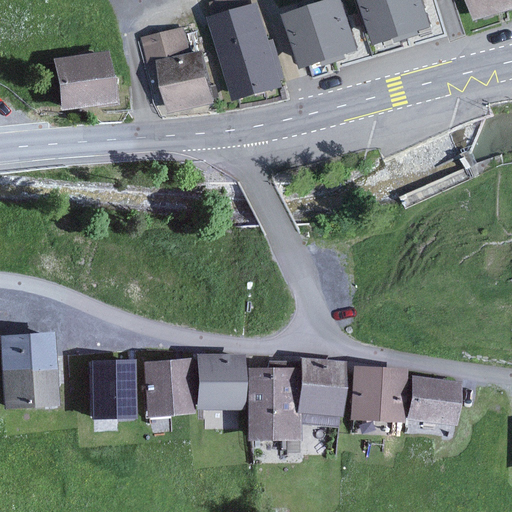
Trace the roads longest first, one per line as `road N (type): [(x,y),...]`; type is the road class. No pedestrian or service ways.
road 1 (residential): [(5,280),(176,339),(265,347),(313,335)]
road 2 (secondary): [(240,129),(511,61)]
road 3 (secondary): [(0,149),(240,129)]
road 4 (residential): [(313,335),(315,317),(240,129)]
road 5 (residential): [(313,335),(368,354),(511,374)]
